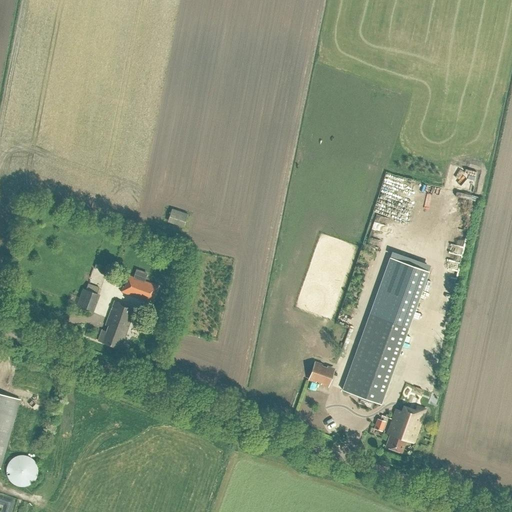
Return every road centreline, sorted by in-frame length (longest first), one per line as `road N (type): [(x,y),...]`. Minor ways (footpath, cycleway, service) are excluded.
road 1 (unclassified): [(493,511),(0,328)]
road 2 (unknown): [(317,446),(383,402),(407,370),(431,279),(421,231)]
